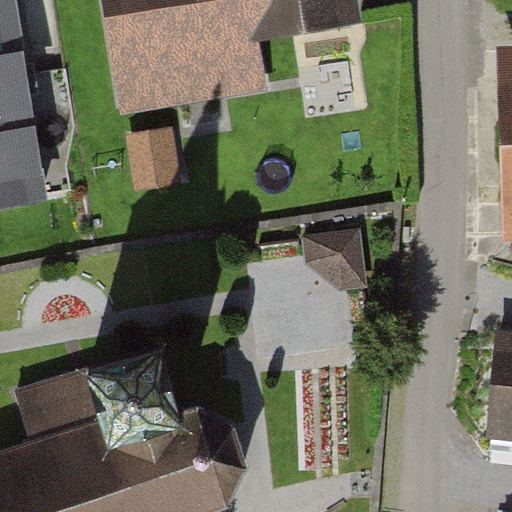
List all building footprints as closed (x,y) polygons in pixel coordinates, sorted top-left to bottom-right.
[(11,0),(0,0),(0,204),(44,197),(11,0)] [(352,0),(110,0),(128,102),(265,79),(257,34),(356,17),(352,0)] [(132,138),(140,190),(176,184),(168,133),(132,138)] [(360,238),(302,244),(306,272),(340,299),(367,296),(360,238)] [(511,338),(495,337),(482,454),(511,457),(511,338)] [(162,348),(89,371),(91,379),(115,452),(188,429),(182,411),(162,348)] [(68,378),(18,395),(35,446),(0,457),(0,511),(209,511),(228,506),(248,468),(235,427),(197,406),(182,411),(188,429),(115,452),(91,379),(77,383),(68,378)]
